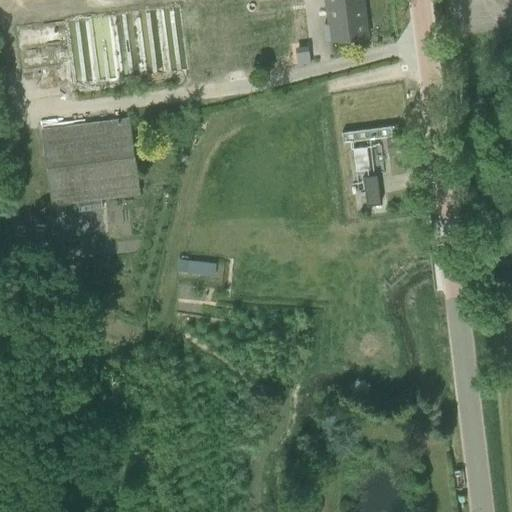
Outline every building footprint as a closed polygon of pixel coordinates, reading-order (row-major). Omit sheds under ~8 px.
[(300,0),(226,0),(64,23),(73,95),(310,64),(300,0)] [(323,0),(329,42),(366,37),(361,0),(323,0)] [(129,120),(40,131),(51,205),(76,202),(78,212),(102,210),(100,199),(139,194),(129,120)] [(372,153),(383,151),(381,136),(370,138),(372,153)] [(387,155),(404,153),(402,137),(385,139),(387,155)] [(339,171),(354,169),(352,145),(337,147),(339,171)] [(379,205),(376,176),(362,178),(366,207),(379,205)]
